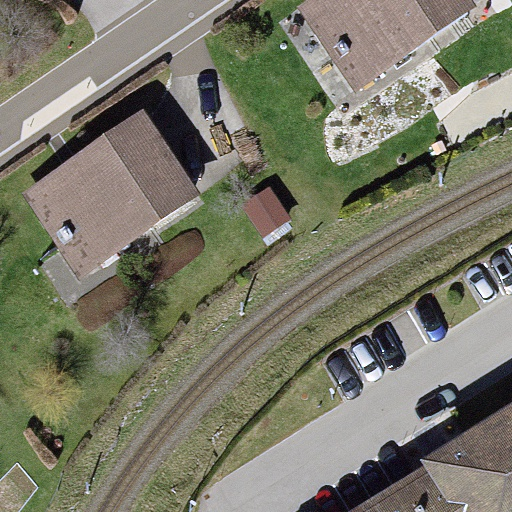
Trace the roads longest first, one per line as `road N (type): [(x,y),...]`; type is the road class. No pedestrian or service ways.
road 1 (residential): [(511,339),(238,511)]
road 2 (residential): [(0,134),(198,0)]
